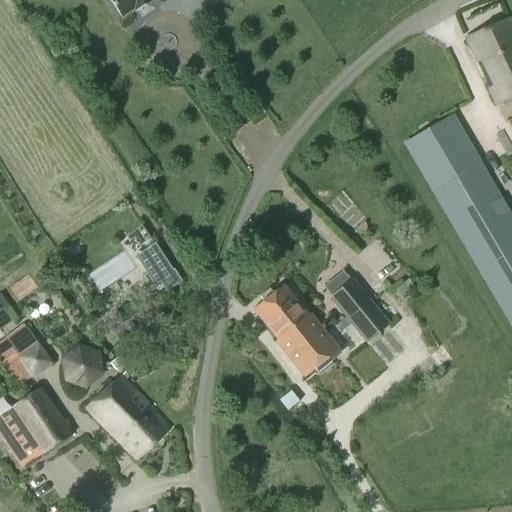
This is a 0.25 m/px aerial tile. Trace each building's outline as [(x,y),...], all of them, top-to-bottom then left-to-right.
[(108,0),(122,19),(133,11),(135,13),(153,1),(152,0),(108,0)] [(511,23),(510,18),(509,18),(465,38),(496,106),(511,98),(511,23)] [(511,327),(511,326),(511,218),(452,117),(403,145),(511,327)] [(180,281),(173,271),(159,280),(166,290),(180,281)] [(348,320),(370,303),(352,281),(330,299),(348,320)] [(277,341),(291,330),(297,337),(302,334),(303,335),(316,324),(309,315),(307,317),(282,286),(253,310),(277,341)] [(370,303),(348,320),(366,343),(388,325),(370,303)] [(30,379),(52,364),(22,323),(0,339),(30,379)] [(338,350),(334,346),(316,324),(303,335),(302,334),(297,337),(291,330),(277,341),(275,343),(304,378),(314,369),(317,374),(331,362),(328,358),(338,350)] [(86,408),(108,433),(136,461),(164,433),(169,429),(121,376),(86,408)] [(0,415),(0,437),(21,469),(70,435),(38,390),(0,415)] [(291,391),(279,400),(287,411),(299,402),(291,391)]
